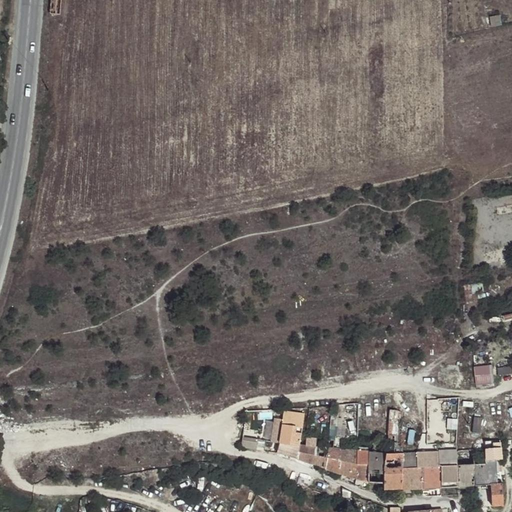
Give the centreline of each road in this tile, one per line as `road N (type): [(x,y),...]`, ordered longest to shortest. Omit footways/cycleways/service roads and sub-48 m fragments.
road 1 (residential): [(0,430),(170,423),(233,452),(396,500),(444,500),(456,511)]
road 2 (primary): [(0,234),(30,0)]
